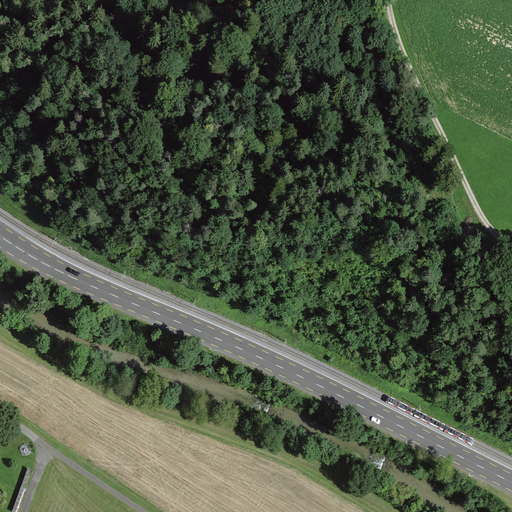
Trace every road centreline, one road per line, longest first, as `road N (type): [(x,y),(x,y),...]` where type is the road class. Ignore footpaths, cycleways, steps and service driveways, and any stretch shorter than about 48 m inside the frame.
road 1 (secondary): [(511,482),(0,236)]
road 2 (track): [(511,252),(481,217),(396,35),(390,0)]
road 3 (unclassified): [(142,511),(0,414)]
